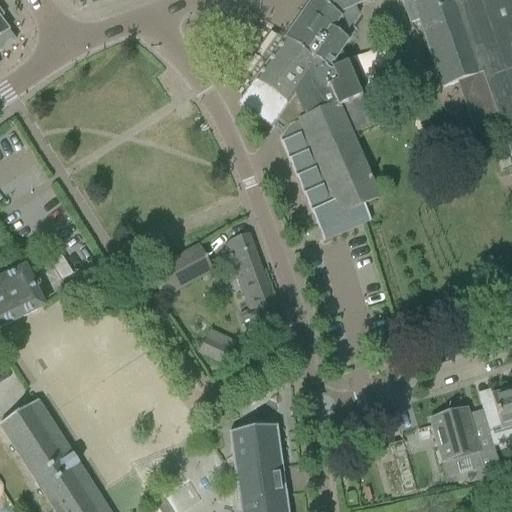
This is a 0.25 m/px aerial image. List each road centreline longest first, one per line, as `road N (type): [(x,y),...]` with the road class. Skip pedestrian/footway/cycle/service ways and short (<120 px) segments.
road 1 (unclassified): [(318,409),(293,299),(226,126),(149,18)]
road 2 (residential): [(511,348),(318,409)]
